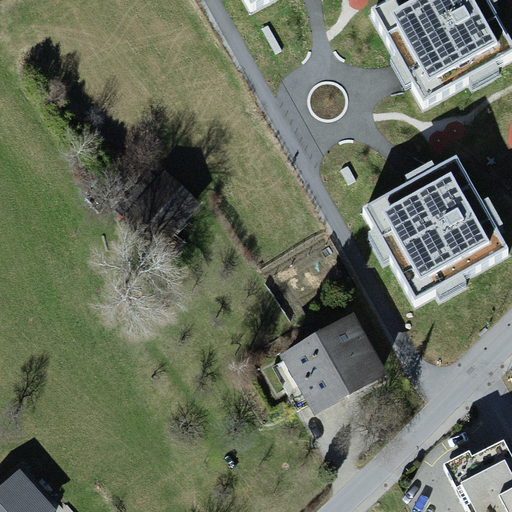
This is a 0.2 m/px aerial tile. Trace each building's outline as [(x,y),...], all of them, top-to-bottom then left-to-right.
[(240,0),(249,15),(276,0),(240,0)] [(511,50),(482,0),(407,0),(371,21),(423,111),(511,59),(511,50)] [(418,188),(363,219),(416,312),(511,258),(457,165),(418,188)] [(118,227),(154,260),(201,207),(165,175),(118,227)] [(389,385),(353,321),(279,362),(314,426),(389,385)] [(461,456),(432,471),(452,511),(511,511),(511,482),(495,451),(466,466),(461,456)] [(48,511),(17,477),(0,491),(0,511),(48,511)]
